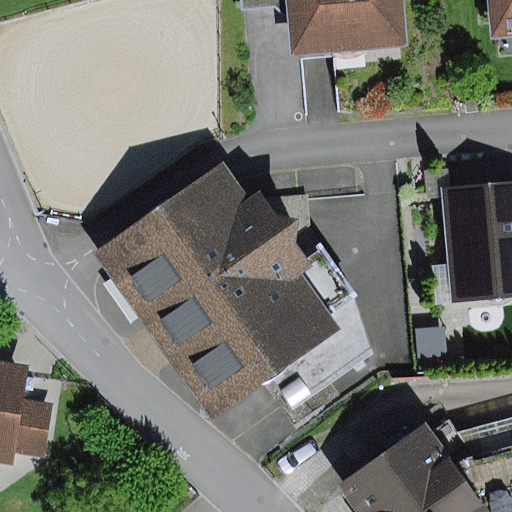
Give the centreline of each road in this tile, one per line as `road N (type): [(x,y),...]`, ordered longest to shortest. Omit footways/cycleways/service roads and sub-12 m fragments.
road 1 (residential): [(34,270),(225,146),(511,126)]
road 2 (residential): [(60,295),(274,511)]
